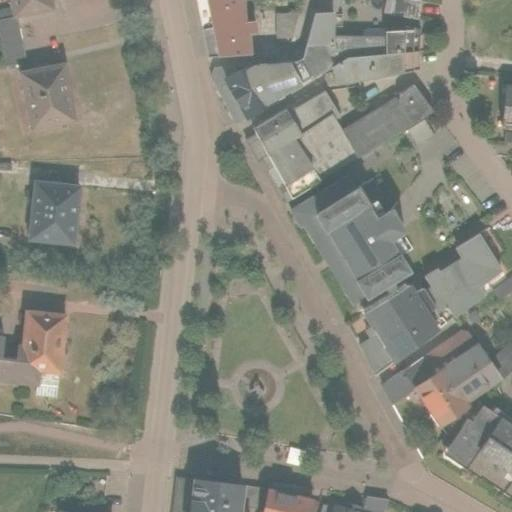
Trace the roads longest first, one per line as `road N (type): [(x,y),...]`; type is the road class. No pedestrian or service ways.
road 1 (residential): [(191,204),(247,207),(413,490)]
road 2 (residential): [(169,446),(413,490)]
road 3 (residential): [(169,446),(191,204)]
road 4 (residential): [(455,0),(452,110),(511,188)]
road 5 (residential): [(191,204),(196,119),(171,0)]
